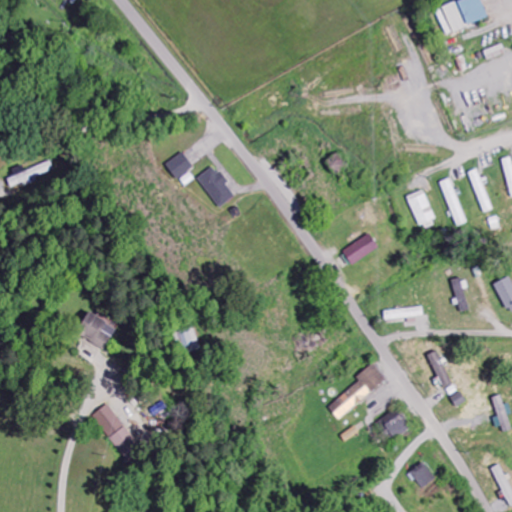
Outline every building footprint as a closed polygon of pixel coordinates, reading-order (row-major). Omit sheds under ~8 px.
[(459,0),(443,6),(453,31),(489,18),(481,0),(459,0)] [(195,168),(184,153),(166,165),(178,180),(195,168)] [(503,160),(511,193),(511,158),(511,157),(503,160)] [(14,191),(56,175),(52,162),(9,179),(14,191)] [(220,208),(236,196),(214,167),(198,179),(220,208)] [(470,173),(486,214),(495,211),(479,169),(470,173)] [(469,224),(452,179),(441,183),(459,228),(469,224)] [(420,227),(437,220),(425,190),(408,197),(420,227)] [(353,266),(380,249),(370,234),(344,252),(353,266)] [(495,284),(510,315),(511,313),(511,279),(510,277),(495,284)] [(452,281),(462,313),(471,310),(461,278),(452,281)] [(425,316),(424,307),(385,313),(387,322),(425,316)] [(108,349),(113,336),(103,332),(108,320),(87,312),(77,336),(108,349)] [(201,349),(194,324),(175,329),(183,355),(201,349)] [(454,385),(438,351),(428,356),(445,389),(454,385)] [(340,421),(387,380),(373,364),(358,378),(361,381),(329,408),(340,421)] [(505,433),(511,430),(511,429),(502,396),(493,398),(499,417),(494,418),(497,429),(503,427),(505,433)] [(93,417),(126,458),(141,446),(109,405),(93,417)] [(410,431),(398,411),(383,420),(395,441),(410,431)] [(425,490),(438,480),(425,463),(411,473),(425,490)] [(493,468),(510,508),(511,506),(511,487),(502,465),(493,468)]
